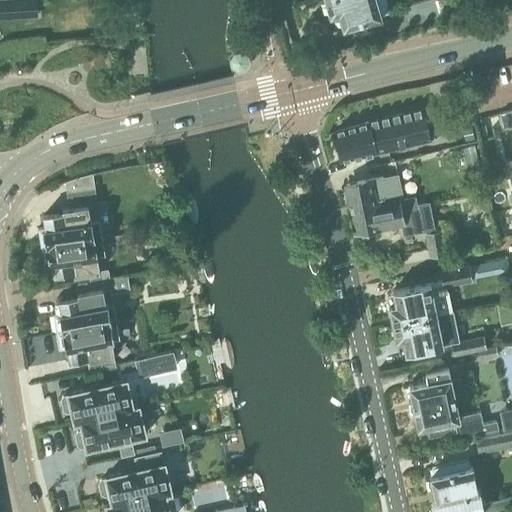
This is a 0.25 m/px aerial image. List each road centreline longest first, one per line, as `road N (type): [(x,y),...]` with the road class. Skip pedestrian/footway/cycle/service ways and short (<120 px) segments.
road 1 (unclassified): [(395,511),(347,281),(288,93)]
road 2 (unclassified): [(26,161),(58,146),(288,93)]
road 3 (unclassified): [(288,93),(511,35)]
road 4 (unclassified): [(32,511),(1,354)]
